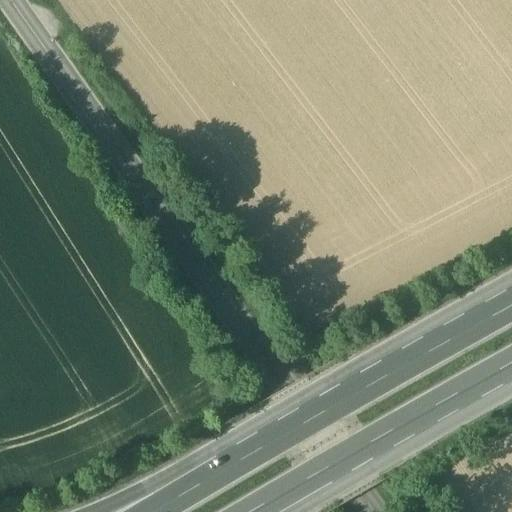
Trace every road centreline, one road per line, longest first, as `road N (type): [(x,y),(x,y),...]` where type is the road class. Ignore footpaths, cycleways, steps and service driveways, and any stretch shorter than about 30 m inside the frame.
road 1 (tertiary): [(9,0),(378,511)]
road 2 (motorway): [(511,307),(172,500)]
road 3 (motorway): [(247,511),(511,361)]
